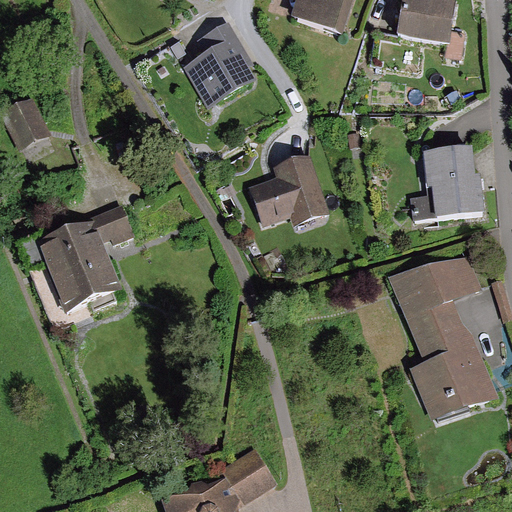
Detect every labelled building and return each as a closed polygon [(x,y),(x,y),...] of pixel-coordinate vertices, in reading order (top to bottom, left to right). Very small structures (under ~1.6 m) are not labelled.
[(356,0),(297,0),(292,21),(344,37),(356,0)] [(457,4),(434,0),(404,0),(398,40),(447,48),(444,60),(461,63),(466,36),(452,33),(457,4)] [(255,68),(229,25),(206,39),(214,52),(185,70),(209,111),(257,83),(250,71),(255,68)] [(187,56),(179,44),(171,49),(178,61),(187,56)] [(1,117),(20,154),(53,138),(33,100),(1,117)] [(473,152),(423,157),(427,199),(410,200),(413,225),(485,217),(481,179),(476,179),(473,152)] [(331,217),(311,158),(274,171),(277,180),(249,190),(262,230),(290,220),(294,230),(331,217)] [(137,240),(123,207),(93,220),(95,224),(45,245),(42,239),(21,248),(55,330),(117,304),(114,296),(123,292),(103,246),(112,242),(115,249),(137,240)] [(470,259),(389,282),(425,368),(411,373),(432,424),(500,401),(473,337),(463,327),(453,304),(484,293),(470,259)] [(191,494),(161,506),(163,511),(239,511),(279,488),(256,452),(220,474),(223,482),(206,489),(201,485),(192,489),(191,494)]
